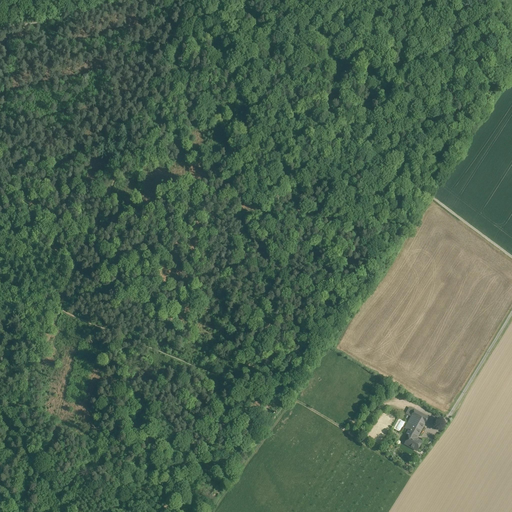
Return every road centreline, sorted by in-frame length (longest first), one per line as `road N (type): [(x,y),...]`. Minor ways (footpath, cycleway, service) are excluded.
road 1 (track): [(61,309),(187,0)]
road 2 (track): [(230,54),(420,160)]
road 3 (track): [(0,452),(61,309)]
road 4 (track): [(511,312),(449,415)]
